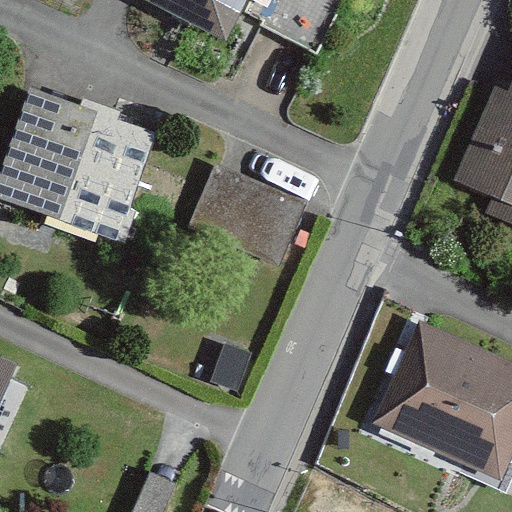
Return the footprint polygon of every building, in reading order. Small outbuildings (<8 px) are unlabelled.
[(249,0),(149,0),(231,39),(249,0)] [(0,95),(0,218),(108,250),(144,130),(2,88),(0,95)] [(511,90),(466,193),(511,213),(511,90)] [(308,202),(221,167),(197,226),(284,260),(308,202)] [(511,486),(511,364),(413,323),(368,429),(511,489),(511,486)] [(0,416),(21,368),(0,358),(0,416)]
